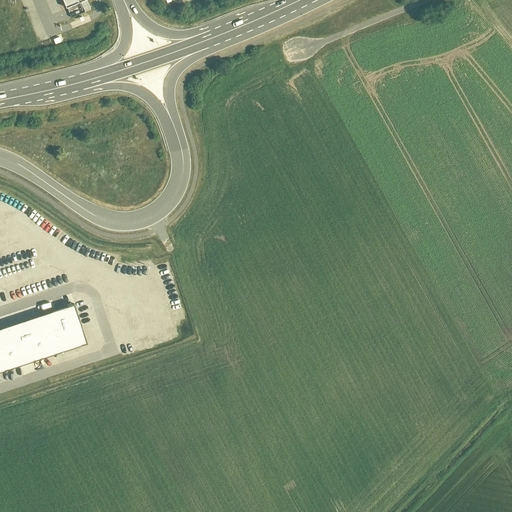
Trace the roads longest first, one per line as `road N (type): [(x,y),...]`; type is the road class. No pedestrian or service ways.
road 1 (secondary): [(0,157),(99,218),(132,223),(153,217),(178,190),(183,160),(176,133)]
road 2 (primary): [(81,82),(204,42)]
